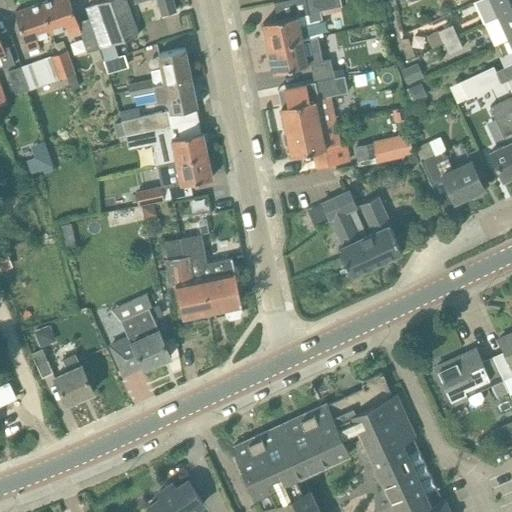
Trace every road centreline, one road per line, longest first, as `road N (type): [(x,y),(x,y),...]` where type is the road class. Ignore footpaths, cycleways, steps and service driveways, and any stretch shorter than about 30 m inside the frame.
road 1 (unclassified): [(285,366),(209,0)]
road 2 (primary): [(285,366),(0,488)]
road 3 (primary): [(285,366),(420,298)]
road 4 (residential): [(420,298),(435,251),(511,216)]
